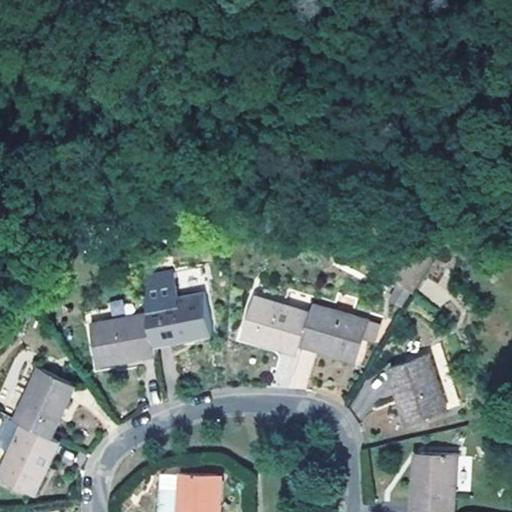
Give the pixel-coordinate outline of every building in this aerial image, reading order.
[(202,288),(144,300),(146,308),(153,340),(210,328),(202,288)] [(301,331),(307,307),(253,291),(242,330),(270,340),(272,332),(297,340),(298,338),(301,331)] [(428,318),(435,308),(417,295),(410,305),(428,318)] [(368,317),(309,300),(307,307),(301,331),(329,340),(327,347),(356,355),(368,317)] [(153,340),(146,308),(89,321),(97,360),(154,348),(153,340)] [(329,340),(301,331),(298,338),(327,347),(329,340)] [(295,348),(297,340),(272,332),(270,340),(295,348)] [(303,392),(316,354),(298,348),(294,358),(280,353),(270,381),(303,392)] [(447,407),(428,352),(387,366),(408,421),(447,407)] [(17,420),(48,433),(59,409),(53,406),(66,378),(35,364),(11,417),(17,420)] [(53,406),(59,409),(72,380),(66,378),(53,406)] [(37,462),(49,434),(48,433),(17,420),(0,460),(0,475),(32,491),(44,465),(37,462)] [(44,465),(56,437),(49,434),(37,462),(44,465)] [(414,480),(412,511),(452,511),(456,452),(421,450),(420,480),(414,480)] [(177,511),(177,469),(161,468),(161,511),(177,511)] [(177,511),(176,511),(219,511),(220,497),(214,498),(214,470),(177,469),(177,511)]
